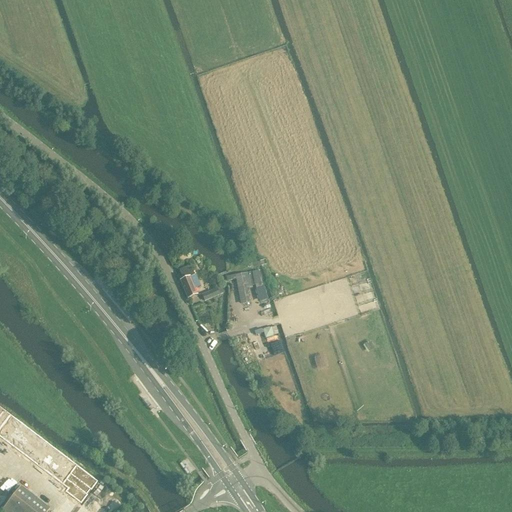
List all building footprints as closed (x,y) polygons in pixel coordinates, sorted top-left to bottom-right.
[(191,266),(179,271),(183,280),(180,281),(188,299),(198,295),(195,289),(200,286),(196,275),(195,275),(194,275),(191,266)] [(238,275),(229,277),(230,281),(236,280),(238,279),(243,304),(250,303),(247,289),(252,288),(252,286),(255,286),(256,289),(258,289),(262,287),(261,285),(259,273),(259,272),(250,273),(238,275)] [(262,287),(258,289),(262,302),(268,300),(263,287),(262,287)] [(220,295),(218,289),(202,296),(205,302),(220,295)] [(274,336),(271,327),(263,330),(265,339),(274,336)] [(103,480),(14,415),(0,433),(0,437),(65,484),(62,489),(84,505),(103,480)] [(47,511),(49,509),(22,488),(2,511),(47,511)]
